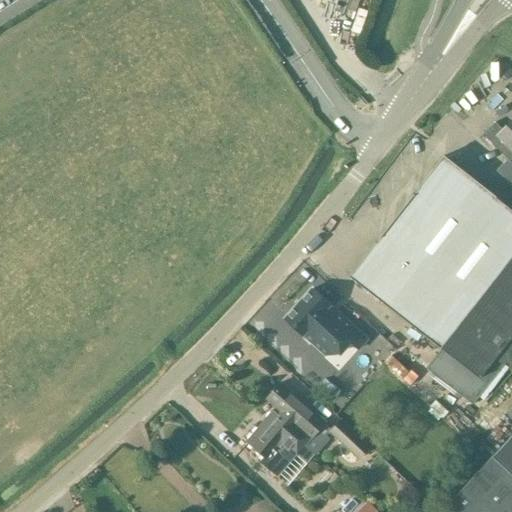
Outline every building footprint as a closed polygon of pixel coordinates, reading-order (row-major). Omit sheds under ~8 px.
[(483,133),(510,161),(511,159),(511,119),(503,129),(495,121),(483,133)] [(511,208),(443,155),(349,276),(442,348),(427,368),(473,404),(511,353),(511,338),(511,336),(511,208)] [(312,289),(285,319),(303,335),(303,334),(327,356),(353,327),(329,306),(330,305),(312,289)] [(369,359),(384,343),(370,330),(342,360),(382,397),(395,382),(369,359)] [(267,398),(282,411),(294,422),(291,426),(308,440),(325,421),(281,382),(267,398)] [(511,511),(511,407),(506,413),(511,418),(511,434),(439,511),(511,511)] [(273,409),(245,440),(264,456),(260,461),(277,476),(296,454),(306,464),(315,454),(304,445),(308,440),(291,426),(294,422),(282,411),(278,414),(273,409)] [(330,430),(359,458),(371,446),(341,418),(330,430)] [(378,511),(368,501),(357,511),(378,511)]
